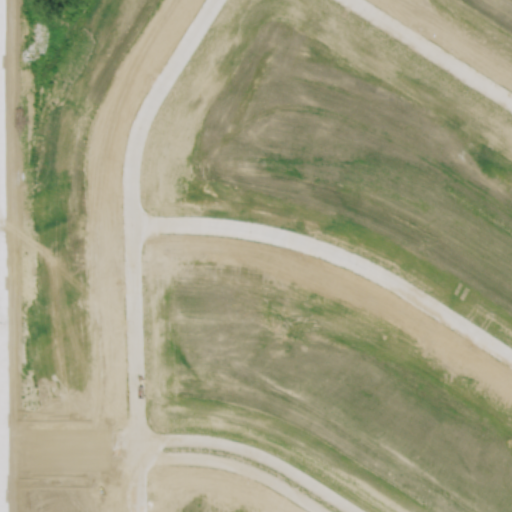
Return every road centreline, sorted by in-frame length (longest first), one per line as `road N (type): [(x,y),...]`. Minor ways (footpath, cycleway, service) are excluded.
road 1 (residential): [(216,0),(151,102),(134,146),(130,511)]
road 2 (residential): [(130,222),(249,227),(315,244),(366,265),(511,356)]
road 3 (residential): [(352,511),(262,455),(199,436),(0,435)]
road 4 (residential): [(2,459),(204,456),(255,473),(318,511)]
road 5 (residential): [(511,95),(360,0)]
